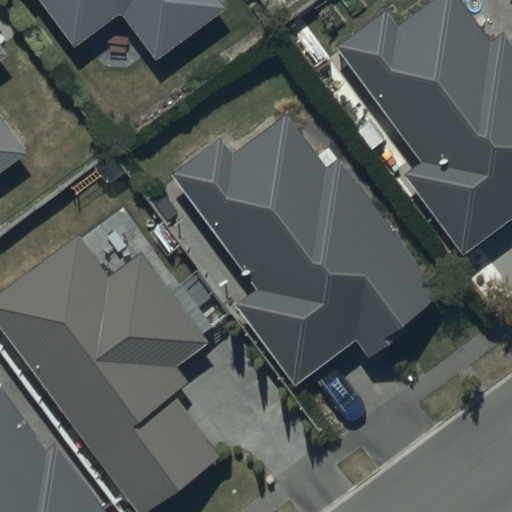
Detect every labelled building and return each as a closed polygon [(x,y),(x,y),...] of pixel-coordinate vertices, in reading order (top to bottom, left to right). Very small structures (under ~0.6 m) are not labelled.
[(49,0),(74,34),(119,2),(151,47),(217,0),(49,0)] [(420,146),(402,158),(460,241),(511,203),(511,22),(506,14),(491,25),(473,0),(412,0),(397,11),(389,0),(380,0),(338,30),(420,146)] [(0,159),(29,139),(0,97),(0,49),(12,41),(0,23),(0,159)] [(255,277),(238,289),(296,369),(356,326),(369,343),(408,315),(399,303),(438,274),(340,139),(326,149),(291,101),(235,142),(221,122),(170,160),(255,277)] [(76,222),(0,277),(0,308),(138,503),(221,444),(174,379),(187,369),(175,352),(213,325),(146,233),(105,263),(76,222)] [(0,374),(0,511),(107,511),(114,507),(57,428),(45,437),(0,374)]
